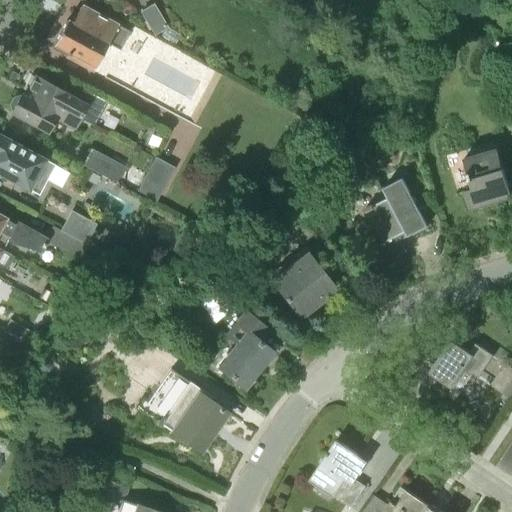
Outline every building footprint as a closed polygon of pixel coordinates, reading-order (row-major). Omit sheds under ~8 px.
[(154,4),(140,11),(154,35),(168,27),(154,4)] [(66,20),(53,44),(67,51),(66,53),(68,54),(66,57),(92,71),(108,42),(118,47),(127,30),(81,5),(71,23),(66,20)] [(30,76),(24,87),(39,95),(37,98),(68,113),(70,110),(79,115),(95,123),(107,100),(67,78),(60,90),(35,76),(34,78),(30,76)] [(39,95),(24,87),(23,88),(28,90),(24,97),(21,95),(14,97),(10,105),(11,109),(11,112),(47,132),(54,118),(72,127),(79,115),(70,110),(68,113),(37,98),(39,95)] [(347,108),(336,109),(337,118),(348,117),(347,108)] [(55,164),(0,135),(0,174),(38,195),(55,164)] [(470,156),(463,158),(472,187),(464,190),(471,210),(507,198),(511,196),(511,194),(509,185),(506,174),(511,172),(511,140),(500,144),(500,146),(470,156)] [(82,164),(117,184),(126,167),(91,149),(82,164)] [(140,184),(137,190),(156,201),(174,167),(155,157),(140,184)] [(427,227),(404,179),(384,189),(389,199),(366,210),(367,213),(369,212),(384,242),(374,247),(383,264),(407,253),(399,237),(406,233),(408,236),(427,227)] [(61,229),(90,244),(94,246),(101,233),(94,229),(96,224),(71,210),(61,229)] [(0,247),(2,249),(7,241),(39,251),(41,249),(45,240),(47,237),(44,235),(41,234),(16,220),(13,225),(10,223),(0,217),(0,247)] [(51,223),(44,235),(47,237),(45,240),(47,241),(82,259),(90,244),(61,229),(53,225),(51,223)] [(0,263),(6,267),(12,256),(3,251),(2,250),(2,249),(0,247),(0,263)] [(313,307),(336,289),(303,248),(268,276),(298,314),(310,304),(313,307)] [(53,294),(43,289),(38,299),(48,304),(53,294)] [(236,345),(218,367),(225,372),(244,388),(273,352),(259,341),(268,330),(245,311),(235,323),(238,326),(228,338),(236,345)] [(27,344),(33,333),(10,320),(4,330),(27,344)] [(470,353),(451,340),(429,373),(452,389),(467,367),(480,376),(494,355),(476,343),(470,353)] [(504,392),(511,379),(511,367),(505,363),(492,384),(504,392)] [(200,451),(227,413),(199,393),(201,390),(170,369),(141,411),(200,451)] [(337,440),(310,480),(352,508),(366,486),(356,480),(368,461),(337,440)] [(124,501),(129,487),(97,477),(93,492),(122,501),(124,502),(124,501)] [(383,511),(424,511),(429,505),(407,490),(397,505),(391,501),(383,511)] [(382,511),(391,500),(380,493),(367,511),(382,511)] [(158,511),(124,501),(124,502),(122,501),(118,511),(158,511)]
